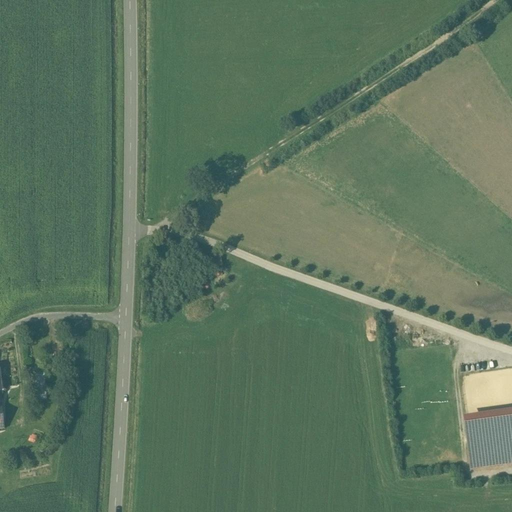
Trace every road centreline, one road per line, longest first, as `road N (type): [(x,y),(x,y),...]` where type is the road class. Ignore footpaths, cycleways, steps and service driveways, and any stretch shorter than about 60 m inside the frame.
road 1 (tertiary): [(129,0),(129,229),(114,511)]
road 2 (track): [(154,230),(495,0)]
